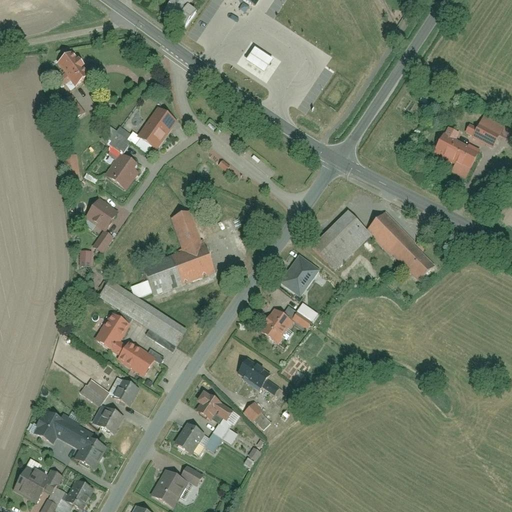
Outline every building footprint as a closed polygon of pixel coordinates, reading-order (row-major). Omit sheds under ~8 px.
[(206,3),(200,0),(172,0),(162,17),(187,33),(206,3)] [(261,0),(242,0),(256,9),(261,0)] [(284,61),(252,40),(236,63),(270,85),(284,61)] [(76,54),(60,67),(79,91),(96,78),(76,54)] [(74,101),(56,114),(69,131),(87,118),(74,101)] [(160,111),(136,147),(156,160),(180,124),(160,111)] [(476,123),(469,137),(495,151),(502,137),(476,123)] [(110,130),(101,143),(125,158),(133,145),(110,130)] [(483,154),(461,143),(463,137),(451,131),(449,137),(447,136),(436,158),(472,176),(483,154)] [(65,162),(67,184),(81,183),(79,160),(65,162)] [(122,160),(108,180),(128,194),(142,174),(122,160)] [(101,202),(88,222),(109,235),(121,215),(101,202)] [(156,299),(217,276),(194,215),(173,223),(186,256),(145,271),(156,299)] [(311,250),(334,273),(368,238),(345,215),(311,250)] [(437,266),(385,216),(367,234),(418,285),(437,266)] [(105,236),(95,249),(105,256),(114,243),(105,236)] [(300,298),(318,272),(299,259),(282,285),(300,298)] [(361,263),(351,273),(368,289),(377,279),(361,263)] [(149,282),(127,291),(141,301),(155,297),(149,282)] [(113,285),(102,302),(179,350),(190,333),(113,285)] [(277,312),(262,334),(279,346),(294,324),(277,312)] [(314,324),(301,315),(296,323),(309,332),(314,324)] [(115,355),(122,360),(120,364),(147,380),(159,360),(131,344),(129,347),(122,343),(131,328),(113,318),(96,345),(115,356),(115,355)] [(260,394),(263,390),(275,397),(281,389),(269,381),(272,376),(250,362),(238,380),(260,394)] [(114,400),(131,411),(142,394),(125,383),(114,400)] [(90,384),(83,397),(102,408),(110,395),(90,384)] [(203,409),(198,417),(212,426),(213,424),(221,429),(207,451),(216,456),(224,444),(233,449),(239,439),(230,433),(233,429),(226,425),(227,423),(229,425),(235,415),(224,408),(225,406),(211,397),(210,399),(206,396),(199,406),(203,409)] [(255,406),(245,417),(256,427),(266,416),(255,406)] [(110,412),(99,430),(116,439),(126,421),(110,412)] [(56,449),(59,443),(82,455),(77,464),(98,475),(111,452),(93,442),(68,427),(47,416),(35,437),(56,449)] [(190,428),(176,449),(198,463),(212,442),(190,428)] [(46,488),(53,492),(61,478),(50,472),(46,480),(26,470),(14,492),(37,505),(46,488)] [(190,470),(183,480),(199,490),(206,480),(190,470)] [(167,474),(153,498),(174,511),(188,487),(167,474)] [(79,484),(67,504),(79,511),(85,511),(96,494),(79,484)]
